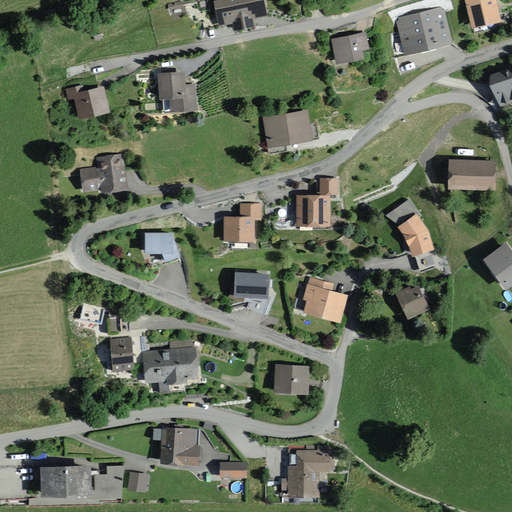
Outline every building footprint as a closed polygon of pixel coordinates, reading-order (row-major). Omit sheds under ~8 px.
[(264,0),(219,0),(216,1),(221,26),(233,23),(234,29),(257,25),(255,19),(268,16),(264,0)] [(503,14),(500,0),(470,0),(475,20),(503,14)] [(443,9),(397,20),(406,57),(452,45),(443,9)] [(370,51),(366,34),(332,41),(337,65),(362,60),(361,53),(370,51)] [(511,102),(511,68),(488,76),(497,106),(511,102)] [(186,72),(159,73),(161,100),(170,100),(171,112),(198,110),(196,84),(187,84),(186,72)] [(108,113),(103,87),(85,90),(84,87),(67,90),(70,102),(73,102),(77,120),(108,113)] [(310,141),(306,111),(263,117),(268,147),(310,141)] [(128,189),(121,152),(95,157),(97,168),(79,171),(83,192),(100,189),(101,194),(128,189)] [(499,162),(449,161),(448,188),(498,189),(499,162)] [(337,195),(338,178),(322,178),(322,194),(297,193),(296,226),(331,227),(331,195),(337,195)] [(262,220),(262,204),(241,204),(241,218),(224,217),(223,241),(253,242),(253,220),(262,220)] [(396,226),(408,246),(414,263),(438,255),(431,232),(417,213),(396,226)] [(180,256),(173,234),(145,233),(144,254),(161,254),(163,261),(180,256)] [(496,254),(485,262),(508,291),(511,287),(511,256),(507,249),(498,256),(496,254)] [(270,275),(237,272),(235,296),(268,299),(270,275)] [(338,285),(313,277),(305,301),(308,303),(305,314),(338,325),(348,296),(335,292),(338,285)] [(432,305),(420,278),(399,288),(411,315),(432,305)] [(87,306),(84,318),(102,322),(105,310),(87,306)] [(109,318),(110,332),(130,330),(129,316),(109,318)] [(134,365),(131,334),(109,336),(112,367),(134,365)] [(198,377),(196,346),(143,350),(146,382),(165,381),(165,384),(183,382),(183,378),(198,377)] [(309,367),(276,365),(274,392),(307,394),(309,367)] [(198,430),(164,427),(164,433),(153,432),(153,440),(162,441),(160,464),(199,468),(201,444),(197,444),(198,430)] [(321,456),(321,450),(299,449),(299,466),(289,466),(288,496),(319,497),(321,471),(329,471),(330,456),(321,456)] [(248,464),(222,464),(222,480),(247,480),(248,464)] [(89,465),(39,465),(39,495),(89,495),(89,490),(89,465)] [(119,499),(124,466),(107,466),(107,474),(94,474),(94,491),(89,490),(89,495),(88,499),(119,499)] [(150,474),(134,472),(131,489),(147,492),(150,474)]
